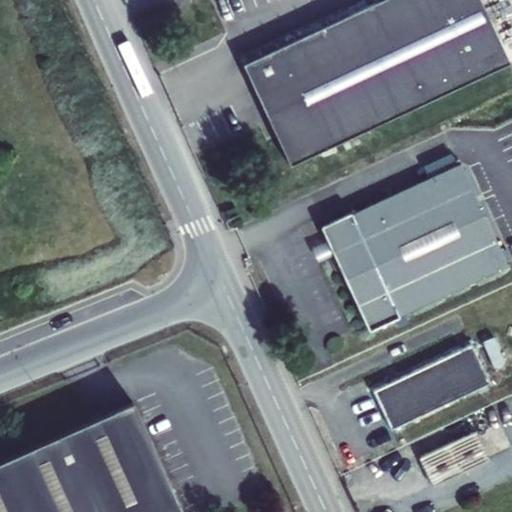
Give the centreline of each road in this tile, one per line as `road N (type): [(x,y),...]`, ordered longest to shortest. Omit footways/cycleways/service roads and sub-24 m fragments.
road 1 (tertiary): [(94,0),(223,286)]
road 2 (tertiary): [(223,286),(325,511)]
road 3 (unclassified): [(0,375),(223,286)]
